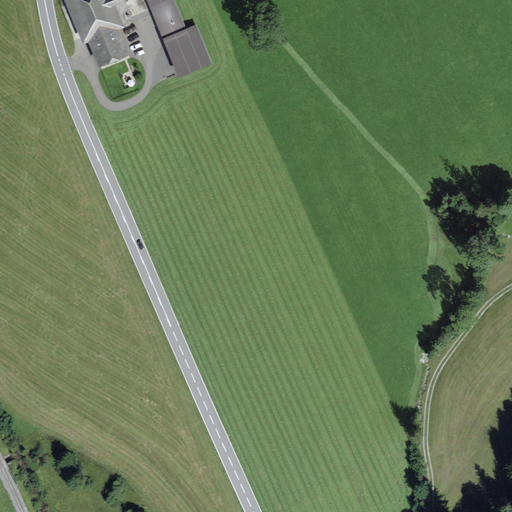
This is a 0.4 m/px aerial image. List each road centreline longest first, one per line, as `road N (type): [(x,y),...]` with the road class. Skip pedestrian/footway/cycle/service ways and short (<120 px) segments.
road 1 (secondary): [(44,0),(66,80),(253,511)]
road 2 (track): [(511,285),(488,303),(437,371),(425,423),(429,511)]
